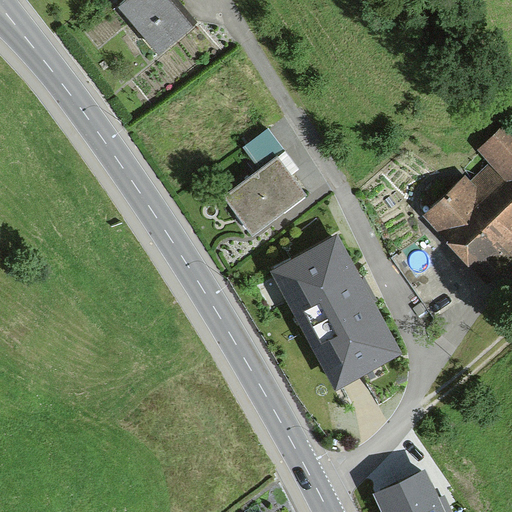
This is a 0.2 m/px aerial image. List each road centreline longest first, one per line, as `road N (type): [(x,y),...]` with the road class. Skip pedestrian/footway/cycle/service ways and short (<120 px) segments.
road 1 (residential): [(223,0),(336,178),(408,326),(416,361),(417,387),(403,419),(366,457),(315,486)]
road 2 (secondary): [(0,7),(155,215),(315,486)]
road 3 (track): [(511,333),(430,401),(409,409)]
